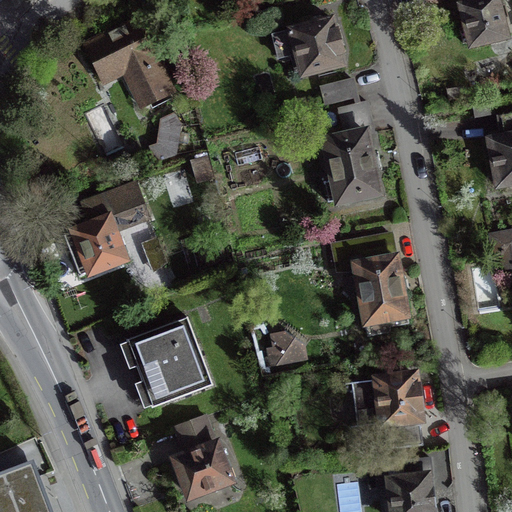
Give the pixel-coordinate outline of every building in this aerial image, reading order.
[(441,0),(411,0),(414,9),(442,3),(441,0)] [(499,0),(477,0),(458,5),(469,48),(509,38),(499,0)] [(340,21),(295,33),(295,36),(279,40),(284,60),(300,56),(306,82),(353,70),(340,21)] [(144,24),(89,50),(108,88),(128,79),(145,115),(180,98),(144,24)] [(350,84),(321,89),(324,106),(353,101),(350,84)] [(154,145),(146,149),(152,166),(174,158),(180,127),(175,113),(158,120),(154,145)] [(389,199),(374,133),(328,143),(344,210),(389,199)] [(511,139),(494,143),(502,193),(511,191),(511,139)] [(205,159),(188,164),(194,185),(212,179),(205,159)] [(153,227),(139,189),(66,216),(75,240),(78,238),(95,283),(136,268),(124,238),(153,227)] [(511,273),(511,232),(492,235),(495,256),(503,255),(506,275),(511,273)] [(407,323),(393,235),(334,244),(338,269),(357,266),(368,335),(390,332),(389,326),(407,323)] [(157,240),(139,246),(146,267),(164,261),(157,240)] [(213,389),(187,323),(122,348),(131,371),(138,369),(144,386),(136,389),(145,413),(153,410),(154,412),(213,389)] [(303,357),(303,348),(308,340),(288,325),(282,334),(275,336),(277,350),(271,351),(272,362),(303,357)] [(433,430),(426,378),(381,384),(388,435),(417,433),(433,430)] [(207,424),(178,435),(188,460),(178,464),(196,507),(240,489),(223,446),(216,449),(207,424)] [(417,433),(388,435),(389,450),(418,447),(417,433)] [(0,511),(53,511),(33,459),(0,471),(0,511)] [(440,511),(436,478),(394,484),(397,511),(440,511)]
